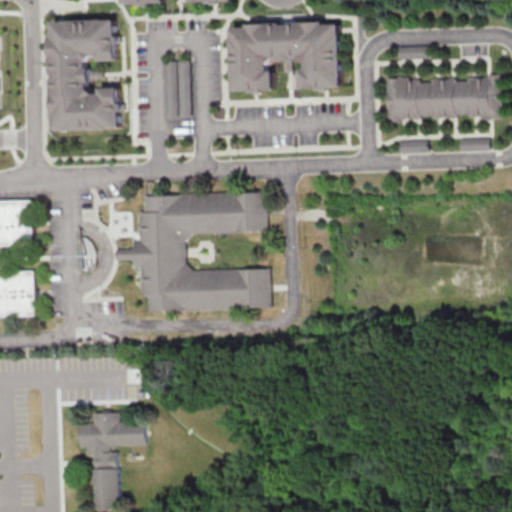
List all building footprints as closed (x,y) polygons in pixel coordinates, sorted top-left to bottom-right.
[(54,20),(55,130),(121,129),(121,88),(104,88),(104,70),(91,70),(91,61),(118,60),(118,19),(54,20)] [(346,88),(344,22),(235,25),(237,91),(277,90),(277,61),(286,61),(287,72),(295,71),(295,60),(306,59),(307,89),(346,88)] [(191,61),(166,61),(167,117),(191,117),(191,61)] [(390,78),(391,120),(505,118),(504,76),(390,78)] [(142,196),(143,242),(136,242),(136,250),(118,250),(118,260),(142,260),(143,297),(150,297),(150,311),(275,309),(274,269),(190,271),(189,235),(272,233),(271,193),(142,196)] [(30,203),(0,203),(0,320),(36,319),(34,274),(0,275),(0,246),(33,246),(30,203)] [(148,446),(148,421),(122,422),(122,412),(95,413),(95,422),(82,423),(82,448),(95,448),(96,510),(122,510),(120,447),(148,446)]
